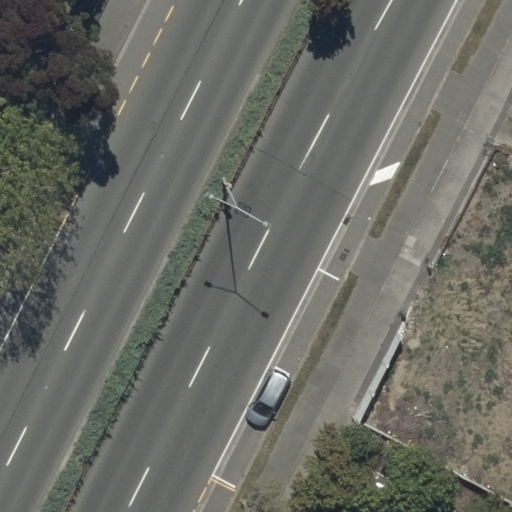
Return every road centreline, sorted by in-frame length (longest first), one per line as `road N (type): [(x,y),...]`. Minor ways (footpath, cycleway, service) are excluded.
road 1 (primary): [(394,0),(126,511)]
road 2 (primary): [(0,487),(246,0)]
